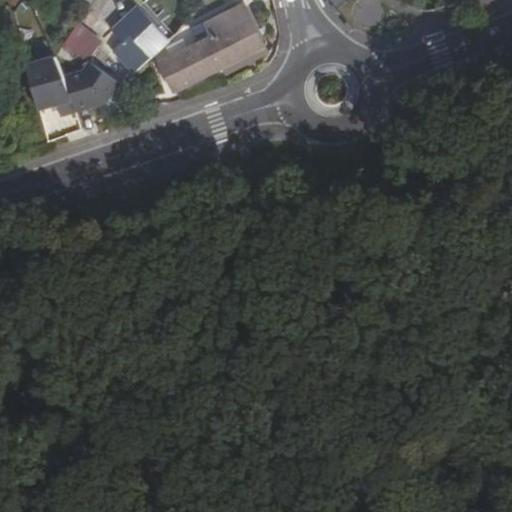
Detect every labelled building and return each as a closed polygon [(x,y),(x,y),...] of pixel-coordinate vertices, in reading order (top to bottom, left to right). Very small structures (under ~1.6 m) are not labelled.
[(45,4),(38,0),(34,0),(30,7),(39,13),(45,4)] [(72,8),(59,0),(38,0),(45,4),(65,18),(72,8)] [(167,61),(181,90),(271,46),(250,3),(212,22),(219,36),(167,61)] [(137,70),(140,74),(175,42),(144,9),(120,32),(129,42),(121,50),(137,70)] [(71,45),(93,60),(102,47),(107,38),(85,23),(71,45)] [(129,84),(140,74),(137,70),(102,47),(93,60),(97,62),(124,81),(129,84)] [(59,57),(27,67),(41,111),(73,101),(66,79),(59,57)] [(88,73),(66,79),(73,101),(76,109),(110,101),(124,81),(97,62),(88,73)]
